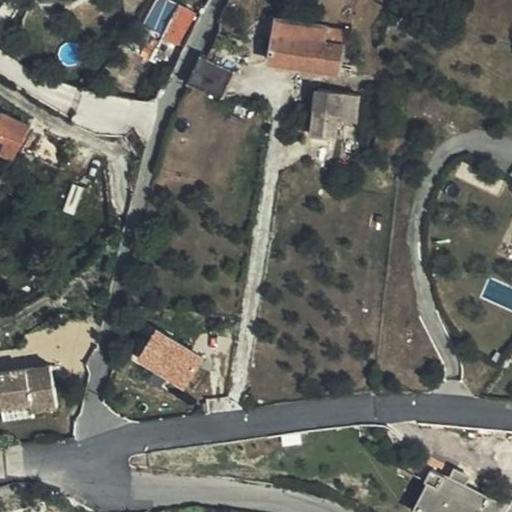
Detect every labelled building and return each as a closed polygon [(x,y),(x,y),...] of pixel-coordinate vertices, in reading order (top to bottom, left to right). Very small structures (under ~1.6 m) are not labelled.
[(151,35),(170,46),(184,19),(164,9),(151,35)] [(317,39),(320,18),(257,11),(251,58),(335,67),(338,42),(317,39)] [(317,39),(338,42),(341,20),(320,18),(317,39)] [(192,58),(181,84),(215,105),(228,81),(222,77),(232,58),(210,45),(198,63),(192,58)] [(318,86),(316,113),(313,136),(340,139),(343,118),(360,120),(364,92),(342,88),(318,86)] [(0,156),(7,160),(23,133),(0,121),(0,156)] [(202,353),(157,326),(140,355),(185,382),(202,353)] [(21,396),(39,392),(38,382),(20,386),(21,396)] [(44,422),(39,392),(21,396),(20,386),(0,389),(0,419),(18,417),(20,426),(44,422)] [(0,437),(21,433),(20,426),(18,417),(0,419),(0,437)] [(511,511),(511,505),(500,500),(497,507),(456,485),(460,474),(444,466),(440,476),(422,467),(414,479),(422,484),(408,511),(511,511)]
